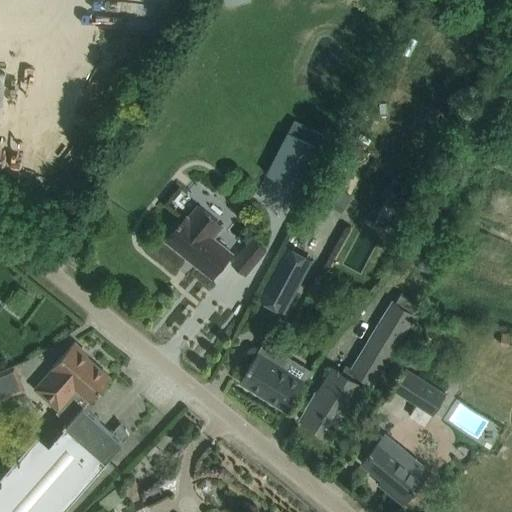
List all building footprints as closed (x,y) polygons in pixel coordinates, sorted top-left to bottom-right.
[(157,0),(120,0),(119,4),(162,23),(170,5),(157,0)] [(62,41),(63,27),(29,25),(26,73),(51,74),(74,76),(76,42),(62,41)] [(18,84),(15,111),(28,112),(31,86),(18,84)] [(294,119),(289,131),(287,130),(266,174),(296,189),(309,162),(317,145),(323,133),(294,119)] [(391,176),(381,195),(409,210),(419,191),(391,176)] [(197,204),(187,215),(179,225),(166,240),(180,250),(182,248),(203,264),(200,267),(212,276),(232,252),(215,238),(225,226),(197,204)] [(264,251),(251,240),(231,264),(244,276),(264,251)] [(311,260),(286,247),(259,300),(284,313),(311,260)] [(402,292),(396,301),(353,369),(348,366),(343,373),(333,367),(311,401),(301,418),(331,436),(342,419),(364,385),(361,384),(366,377),(374,382),(418,315),(414,313),(420,304),(402,292)] [(74,341),(61,356),(52,366),(53,367),(35,388),(59,408),(77,388),(91,400),(111,377),(86,355),(84,356),(74,347),(77,344),(74,341)] [(322,372),(327,361),(303,348),(297,359),(322,372)] [(258,351),(250,364),(240,381),(286,410),(303,383),(280,368),(281,366),(258,351)] [(0,388),(20,380),(14,367),(0,372),(0,388)] [(446,392),(406,367),(393,387),(433,412),(446,392)] [(0,511),(60,511),(105,461),(106,462),(108,459),(107,458),(110,456),(123,441),(123,440),(129,434),(125,428),(124,430),(115,428),(112,431),(83,405),(67,423),(66,422),(63,425),(65,426),(49,443),(37,433),(0,474),(0,511)] [(384,432),(374,445),(361,460),(381,477),(378,481),(404,503),(430,471),(405,449),(384,432)]
